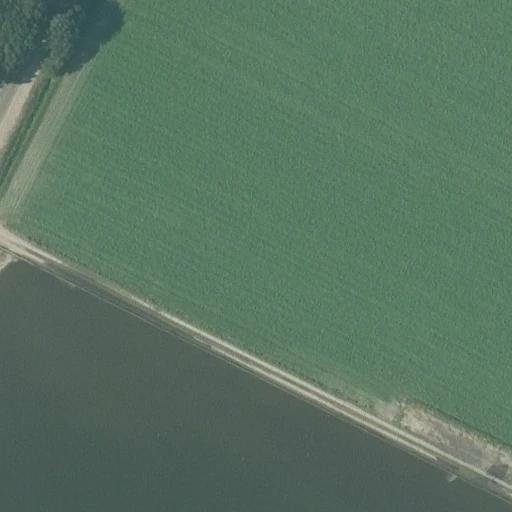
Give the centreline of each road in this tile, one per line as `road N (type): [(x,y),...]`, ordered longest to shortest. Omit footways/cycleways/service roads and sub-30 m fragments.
road 1 (unknown): [(511,493),(0,238)]
road 2 (unclassified): [(0,109),(56,0)]
